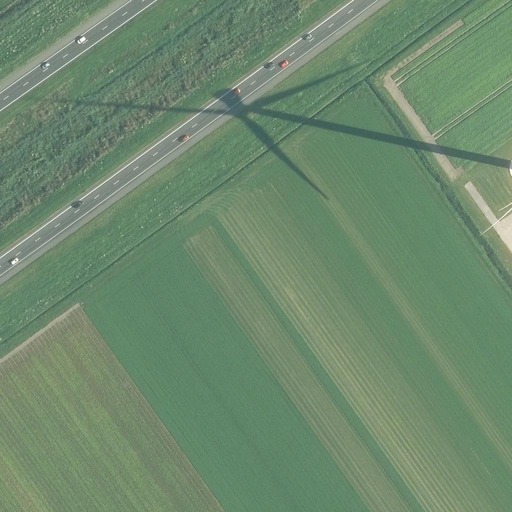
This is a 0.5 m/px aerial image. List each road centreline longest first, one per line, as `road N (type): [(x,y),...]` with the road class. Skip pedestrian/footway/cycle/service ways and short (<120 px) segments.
road 1 (motorway): [(0,268),(366,0)]
road 2 (motorway): [(140,0),(0,100)]
